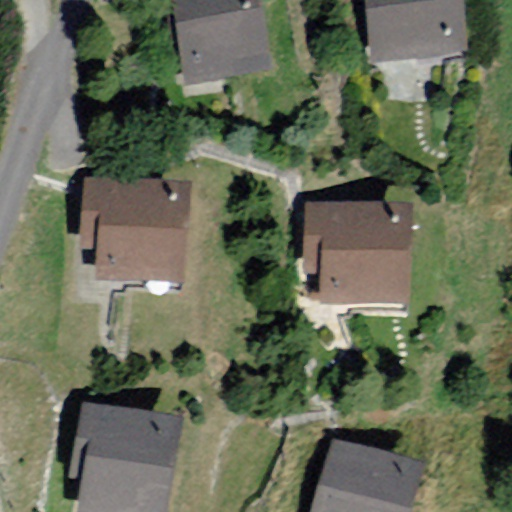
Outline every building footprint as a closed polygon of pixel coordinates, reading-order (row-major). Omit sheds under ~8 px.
[(270,0),(179,0),(191,86),(281,75),(270,0)] [(471,0),(370,0),(378,70),(478,59),(471,0)] [(203,199),(91,189),(83,284),(195,294),(203,199)] [(423,220),(315,218),(313,311),(421,313),(423,220)] [(186,511),(200,433),(90,414),(73,511),(186,511)] [(428,511),(439,478),(343,449),(324,511),(428,511)]
